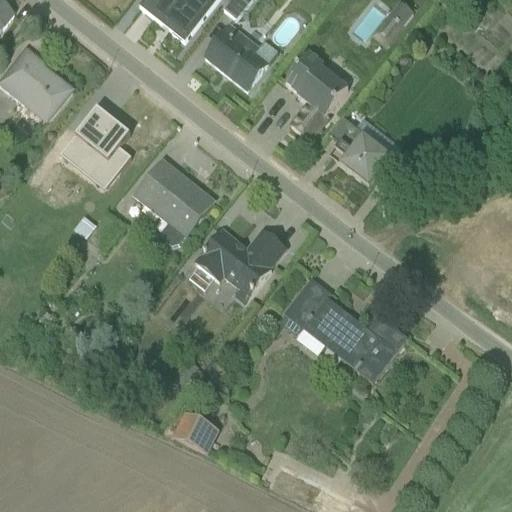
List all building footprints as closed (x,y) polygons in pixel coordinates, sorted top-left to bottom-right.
[(146,0),(133,17),(180,55),(206,23),(177,0),(146,0)] [(223,31),(243,0),(223,0),(208,22),(223,31)] [(371,53),(395,17),(381,8),(357,45),(371,53)] [(197,65),(242,101),(261,78),(247,67),(255,57),(223,32),(197,65)] [(0,98),(44,134),(73,100),(19,56),(0,79),(0,98)] [(284,136),(306,153),(346,99),(318,78),(322,73),(302,58),(275,93),(301,113),(284,136)] [(123,143),(92,117),(53,165),(84,190),(123,143)] [(364,196),(387,166),(355,143),(333,173),(364,196)] [(180,248),(211,210),(159,167),(128,205),(180,248)] [(246,308),(283,260),(257,239),(243,257),(218,237),(191,272),(216,292),(220,287),(246,308)] [(279,326),(370,389),(400,346),(372,327),(364,338),(323,310),(327,303),(306,288),(279,326)] [(159,447),(195,463),(209,430),(173,415),(159,447)] [(281,494),(286,486),(268,475),(265,478),(250,469),(244,479),(274,498),(277,492),(281,494)]
